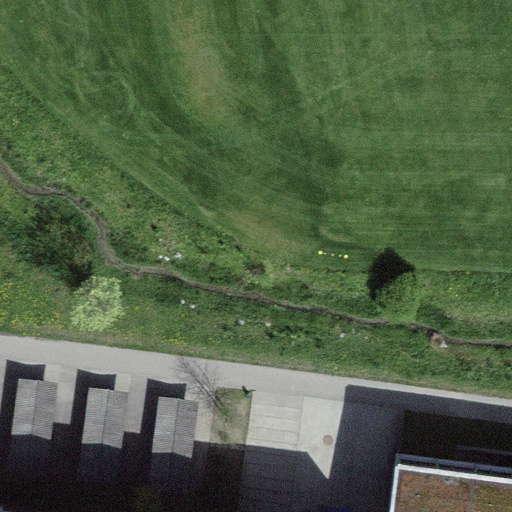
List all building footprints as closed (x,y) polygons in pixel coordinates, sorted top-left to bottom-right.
[(57,381),(18,376),(7,470),(46,474),(57,381)] [(128,390),(89,386),(77,477),(116,483),(128,390)] [(197,399),(159,394),(146,487),(186,492),(197,399)] [(511,511),(511,466),(396,451),(387,511),(511,511)] [(0,511),(76,511),(0,502),(0,511)]
